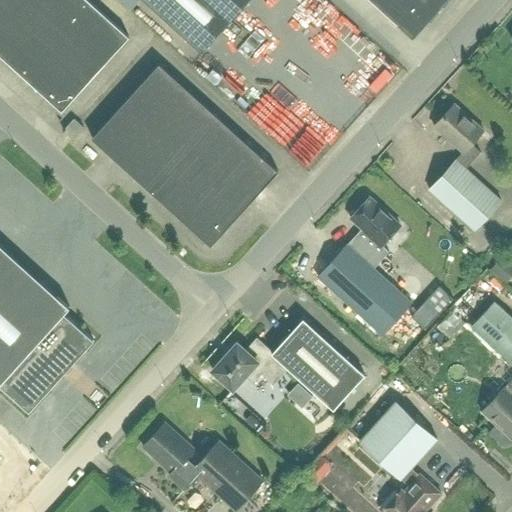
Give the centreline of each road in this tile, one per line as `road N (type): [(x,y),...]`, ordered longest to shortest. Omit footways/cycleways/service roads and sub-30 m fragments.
road 1 (unclassified): [(213,307),(492,0)]
road 2 (unclassified): [(213,307),(0,112)]
road 3 (unclassified): [(28,511),(213,307)]
